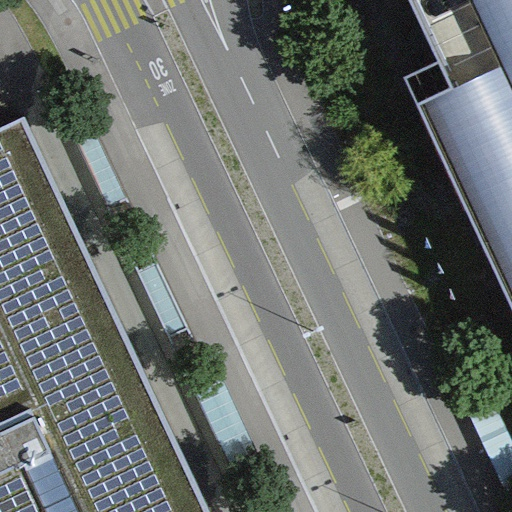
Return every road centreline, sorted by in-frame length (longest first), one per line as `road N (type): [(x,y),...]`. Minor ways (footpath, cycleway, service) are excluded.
road 1 (unclassified): [(112,0),(350,511)]
road 2 (unclassified): [(429,511),(283,198)]
road 3 (unclassified): [(283,198),(192,0)]
road 4 (unclassified): [(283,198),(275,120),(233,0)]
